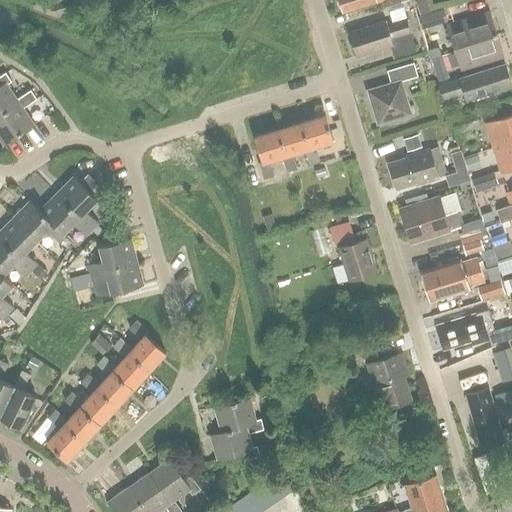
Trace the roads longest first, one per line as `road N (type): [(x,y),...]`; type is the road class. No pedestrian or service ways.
road 1 (residential): [(341,85),(476,511)]
road 2 (residential): [(71,493),(190,382),(126,149)]
road 3 (residential): [(126,149),(341,85)]
road 4 (residential): [(126,149),(109,154),(70,139),(15,175),(0,175)]
